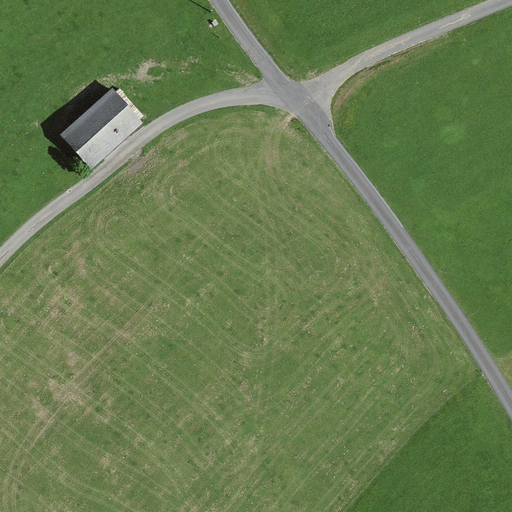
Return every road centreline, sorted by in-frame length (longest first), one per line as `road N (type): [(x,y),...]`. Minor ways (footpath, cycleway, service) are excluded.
road 1 (unclassified): [(511,404),(469,332),(294,96)]
road 2 (unclassified): [(294,96),(233,97),(155,129),(0,260)]
road 3 (unclassified): [(294,96),(507,0)]
road 4 (unclassified): [(294,96),(218,0)]
